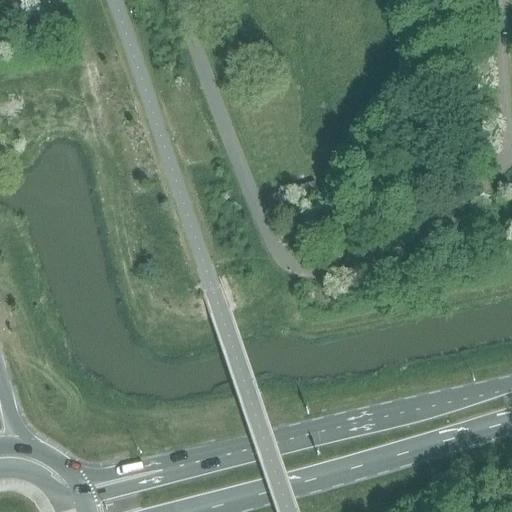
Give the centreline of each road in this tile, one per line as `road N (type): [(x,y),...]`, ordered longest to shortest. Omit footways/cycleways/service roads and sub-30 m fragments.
road 1 (primary): [(511,387),(168,468)]
road 2 (primary): [(195,511),(511,420)]
